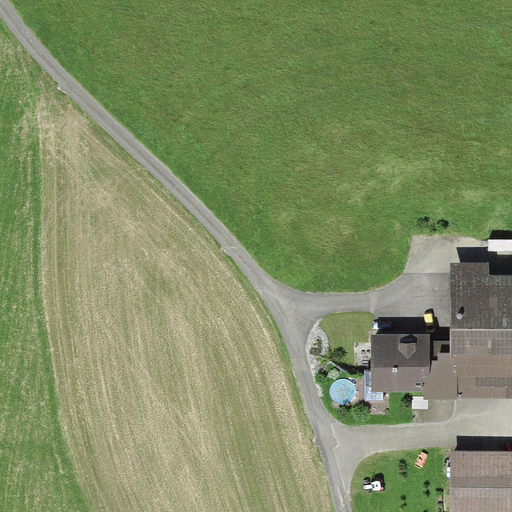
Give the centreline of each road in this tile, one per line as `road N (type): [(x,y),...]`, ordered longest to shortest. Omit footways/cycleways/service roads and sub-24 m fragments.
road 1 (track): [(341,511),(280,312),(216,232),(79,98),(0,7)]
road 2 (unknown): [(280,312),(419,291),(438,250),(450,245)]
